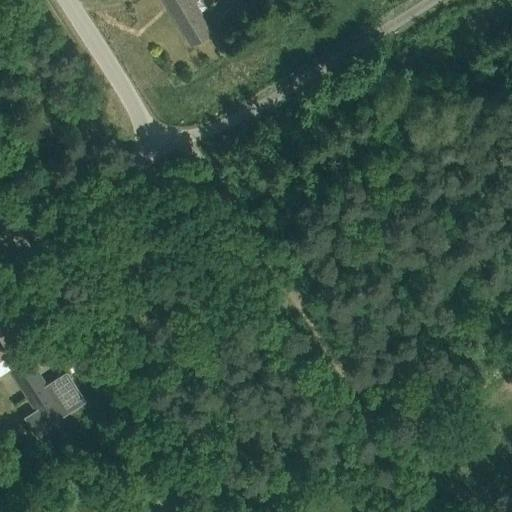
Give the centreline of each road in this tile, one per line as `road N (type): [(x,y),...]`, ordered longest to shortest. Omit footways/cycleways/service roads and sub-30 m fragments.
road 1 (unknown): [(465,0),(175,177),(120,193),(76,53),(42,0)]
road 2 (track): [(151,137),(200,161),(371,415),(402,453),(481,511)]
road 3 (unclassified): [(151,137),(241,116),(432,0)]
road 4 (unclassified): [(0,270),(120,193),(151,137)]
road 5 (unclassified): [(151,137),(65,0)]
